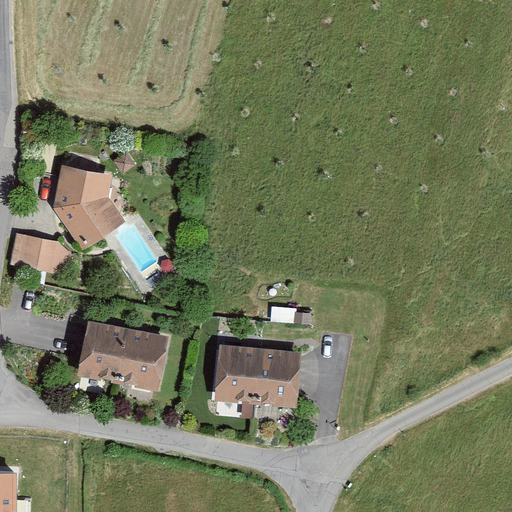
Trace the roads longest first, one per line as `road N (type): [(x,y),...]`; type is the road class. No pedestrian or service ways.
road 1 (unclassified): [(314,511),(317,466),(39,413)]
road 2 (residential): [(0,204),(3,0)]
